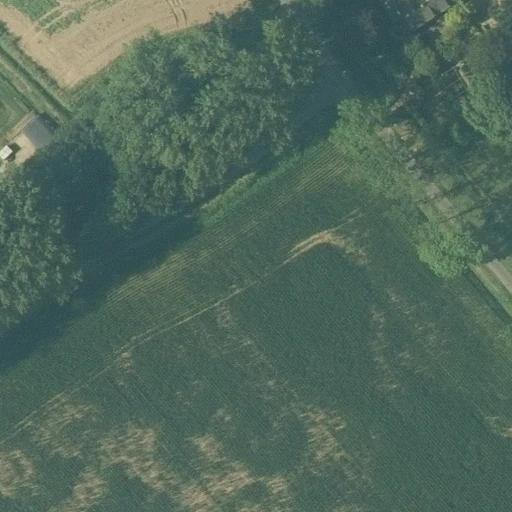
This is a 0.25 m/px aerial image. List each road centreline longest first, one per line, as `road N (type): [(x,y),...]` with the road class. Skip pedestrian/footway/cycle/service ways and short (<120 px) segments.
road 1 (unclassified): [(0,319),(225,177),(337,82)]
road 2 (unclassified): [(511,283),(337,82)]
